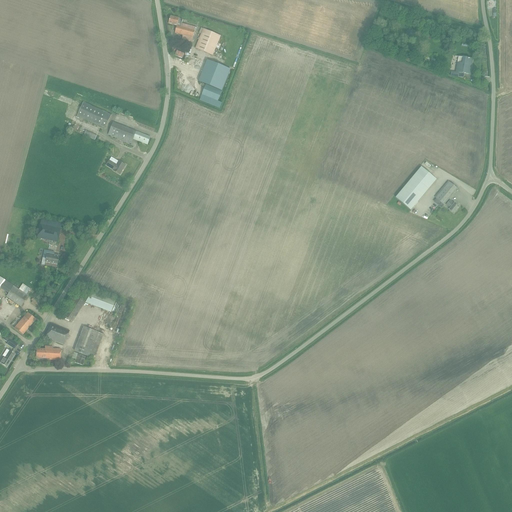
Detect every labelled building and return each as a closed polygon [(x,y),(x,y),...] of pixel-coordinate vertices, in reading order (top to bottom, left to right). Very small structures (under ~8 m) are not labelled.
[(175,33),(182,35),(181,40),(191,43),(192,38),(195,28),(182,24),(183,20),(171,16),(169,24),(177,26),(175,33)] [(203,29),(195,48),(212,56),(220,36),(203,29)] [(470,74),(472,63),(472,59),(459,57),(456,73),(452,72),(451,76),(458,77),(459,72),(470,74)] [(207,60),(199,82),(222,91),(231,70),(207,60)] [(222,91),(206,85),(202,94),(218,100),(222,91)] [(218,100),(202,94),(200,99),(220,107),(222,102),(218,100)] [(84,103),(78,117),(105,129),(112,115),(84,103)] [(138,118),(135,125),(147,130),(147,129),(155,132),(157,126),(149,123),(150,123),(138,118)] [(134,139),(148,145),(151,138),(115,123),(110,134),(132,144),(134,139)] [(86,131),(84,136),(95,141),(97,136),(86,131)] [(113,171),(120,175),(126,165),(111,157),(106,166),(114,170),(113,171)] [(396,198),(411,210),(437,180),(421,167),(396,198)] [(448,181),(435,197),(444,205),(458,189),(448,181)] [(446,205),(450,208),(449,210),(454,213),(459,208),(450,200),(446,205)] [(37,238),(58,243),(62,223),(41,219),(37,238)] [(55,253),(44,251),(41,265),(45,266),(45,263),(57,265),(59,256),(55,255),(55,253)] [(23,284),(19,290),(14,286),(6,297),(21,307),(28,296),(26,295),(30,289),(23,284)] [(61,315),(72,322),(88,297),(77,289),(61,315)] [(91,292),(87,303),(111,313),(115,301),(91,292)] [(42,305),(34,299),(32,302),(40,308),(42,305)] [(36,320),(28,313),(14,328),(23,335),(36,320)] [(70,331),(51,324),(45,337),(64,345),(70,331)] [(103,334),(84,327),(75,352),(94,359),(103,334)] [(3,339),(8,343),(7,344),(14,349),(18,344),(5,336),(3,339)] [(53,349),(53,347),(45,346),(45,349),(36,349),(36,358),(49,359),(49,360),(60,360),(61,349),(53,349)] [(13,352),(11,351),(11,352),(9,351),(5,358),(4,357),(0,363),(7,367),(15,354),(13,353),(12,352),(13,352)]
